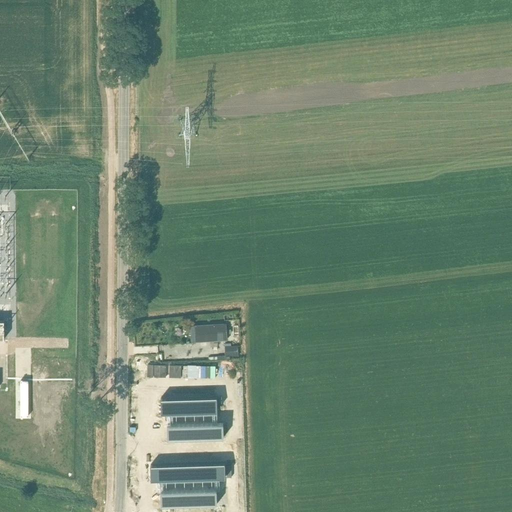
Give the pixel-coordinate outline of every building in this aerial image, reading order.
[(196,342),(206,341),(227,340),(226,324),(195,326),(196,342)] [(238,345),(225,346),(226,356),(239,356),(238,345)] [(218,398),(162,399),(162,414),(219,412),(218,398)] [(225,424),(168,426),(169,440),(225,439),(225,424)] [(226,464),(151,466),(152,480),(226,478),(226,464)] [(217,491),(161,493),(162,507),(218,505),(217,491)]
